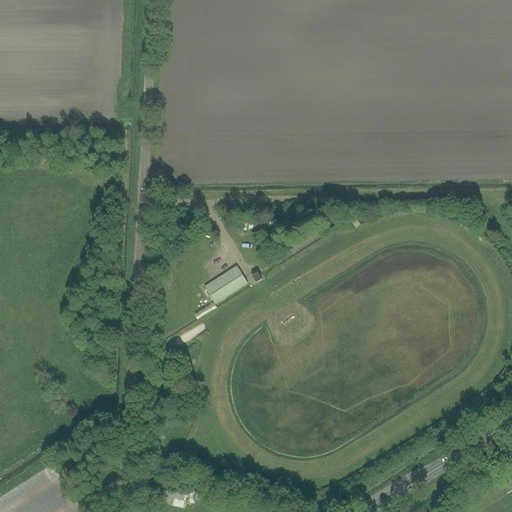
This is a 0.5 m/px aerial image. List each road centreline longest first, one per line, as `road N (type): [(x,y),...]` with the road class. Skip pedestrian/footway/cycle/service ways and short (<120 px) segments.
road 1 (unclassified): [(124,511),(152,0)]
road 2 (unclassified): [(0,405),(24,376),(19,318),(35,245),(26,230),(0,224)]
road 3 (primary): [(371,511),(511,423)]
